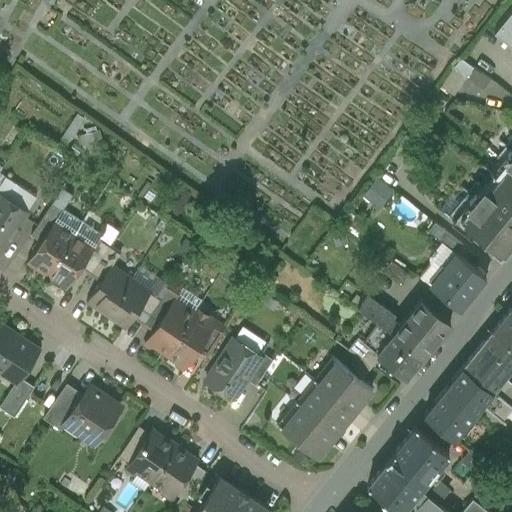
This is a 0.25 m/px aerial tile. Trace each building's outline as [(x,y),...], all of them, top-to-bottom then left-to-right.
[(511,48),(511,10),(494,33),(511,48)] [(492,174),(511,189),(511,138),(497,157),(503,161),(492,174)] [(482,186),(477,182),(448,216),(497,257),(511,239),(511,189),(492,174),(482,186)] [(375,177),(368,190),(385,200),(392,187),(375,177)] [(30,234),(40,241),(55,219),(55,220),(61,211),(60,211),(61,210),(70,196),(60,189),(30,234)] [(19,223),(26,212),(0,194),(0,241),(4,244),(8,239),(13,238),(19,228),(19,223)] [(55,220),(55,219),(40,241),(26,261),(46,275),(82,221),(65,209),(61,210),(60,211),(61,211),(55,220)] [(99,232),(82,221),(46,275),(66,288),(80,267),(94,246),(93,245),(99,237),(100,237),(99,232)] [(80,267),(90,274),(110,244),(99,237),(93,245),(94,246),(80,267)] [(110,244),(90,274),(100,281),(109,267),(110,268),(121,251),(110,244)] [(486,277),(456,253),(430,286),(459,309),(486,277)] [(110,268),(109,267),(100,281),(86,301),(106,315),(130,278),(122,272),(117,273),(110,268)] [(140,284),(130,278),(106,315),(125,328),(137,311),(148,294),(148,293),(141,289),(140,284)] [(161,297),(147,317),(157,324),(173,299),(175,300),(178,294),(167,287),(161,297)] [(148,294),(137,311),(147,317),(161,297),(150,290),(148,293),(148,294)] [(450,321),(421,297),(399,324),(392,318),(394,315),(366,294),(357,306),(379,322),(393,332),(422,356),(450,321)] [(175,300),(173,299),(157,324),(145,342),(166,355),(194,312),(175,300)] [(511,306),(492,331),(511,347),(511,306)] [(194,312),(166,355),(186,368),(199,347),(214,325),(207,321),(206,314),(196,308),(194,312)] [(393,332),(379,322),(363,341),(406,376),(422,356),(393,332)] [(214,325),(199,347),(209,354),(226,328),(221,324),(214,325)] [(38,350),(0,325),(0,369),(16,380),(17,381),(20,377),(38,350)] [(462,367),(511,406),(511,389),(500,380),(511,365),(511,347),(492,331),(462,367)] [(260,355),(234,338),(205,381),(232,399),(245,378),(261,355),(260,355)] [(261,355),(245,378),(256,385),(273,359),(262,352),(260,355),(261,355)] [(314,379),(353,411),(372,388),(335,358),(328,366),(326,364),(314,379)] [(424,413),(454,437),(481,404),(502,420),(511,407),(511,406),(462,367),(424,413)] [(34,386),(20,377),(17,381),(16,380),(0,404),(0,406),(14,416),(34,386)] [(298,403),(334,433),(353,411),(314,379),(301,394),(304,396),(298,403)] [(64,423),(83,394),(66,382),(43,417),(61,430),(65,423),(64,423)] [(119,406),(89,386),(83,394),(64,423),(65,423),(94,443),(119,406)] [(298,403),(295,401),(283,416),(285,418),(279,426),(316,456),(334,433),(298,403)] [(128,462),(148,432),(138,426),(118,455),(128,462)] [(449,453),(415,426),(386,461),(448,511),(460,511),(470,500),(458,490),(454,495),(438,481),(440,478),(433,472),(449,453)] [(127,464),(150,480),(175,443),(169,439),(166,440),(151,429),(148,432),(128,462),(127,464)] [(175,443),(150,480),(174,495),(175,493),(195,464),(197,460),(181,450),(181,446),(175,443)] [(460,511),(448,511),(386,461),(367,485),(400,511),(412,498),(419,503),(416,508),(421,511),(488,511),(472,498),(470,500),(460,511)] [(205,470),(195,464),(175,493),(185,500),(205,470)] [(265,511),(268,509),(218,476),(193,511),(265,511)]
